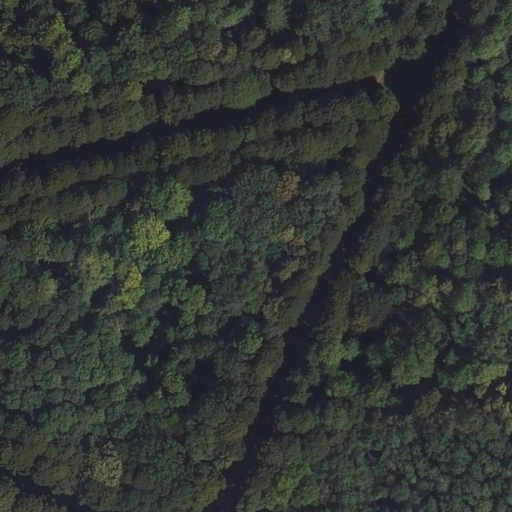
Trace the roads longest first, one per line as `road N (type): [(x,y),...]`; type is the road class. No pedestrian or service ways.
road 1 (track): [(446,0),(208,511)]
road 2 (track): [(411,72),(0,170)]
road 3 (track): [(240,442),(511,393)]
